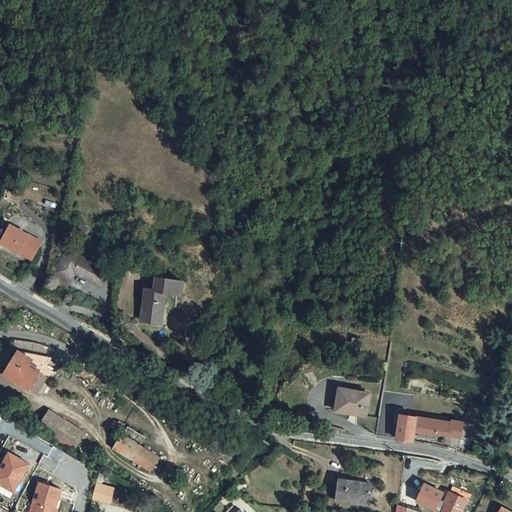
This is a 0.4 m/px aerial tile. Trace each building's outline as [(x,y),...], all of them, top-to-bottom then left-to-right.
[(12,223),(2,241),(32,258),(42,240),(12,223)] [(71,248),(58,271),(73,279),(78,270),(101,282),(109,268),(71,248)] [(67,287),(73,279),(58,271),(54,279),(67,287)] [(185,280),(159,277),(157,289),(168,290),(168,293),(183,295),(185,280)] [(148,288),(144,320),(164,323),(168,293),(168,290),(157,289),(148,288)] [(25,369),(11,360),(4,372),(29,389),(33,383),(40,372),(28,364),(25,369)] [(39,387),(47,375),(40,372),(33,383),(39,387)] [(347,390),(338,389),(333,412),(363,416),(366,396),(347,393),(347,390)] [(36,429),(74,453),(86,432),(48,410),(36,429)] [(397,438),(413,441),(414,429),(449,435),(451,422),(432,418),(401,414),(397,438)] [(452,420),(451,422),(449,435),(461,436),(463,422),(452,420)] [(140,446),(123,436),(115,450),(132,460),(140,446)] [(29,464),(9,452),(0,469),(0,484),(14,492),(29,464)] [(372,484),(339,479),(339,500),(371,504),(372,484)] [(58,511),(66,489),(44,483),(35,511),(58,511)] [(106,489),(98,486),(95,496),(103,499),(106,489)] [(462,511),(469,497),(451,490),(442,511),(462,511)]
